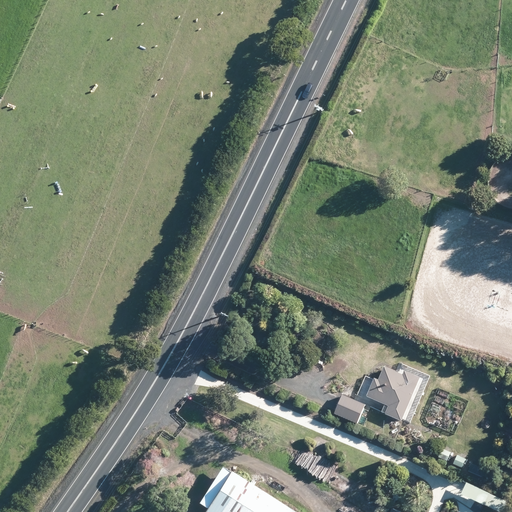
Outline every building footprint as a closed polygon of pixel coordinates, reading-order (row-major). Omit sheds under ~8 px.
[(404,376),(383,367),(370,399),(386,406),(383,414),(402,422),(420,379),(405,373),(404,376)] [(365,405),(343,397),(336,416),(358,424),(365,405)] [(335,465),(308,447),(297,465),(324,482),(335,465)] [(292,511),(224,468),(200,505),(208,510),(206,511),(292,511)] [(490,493),(468,483),(462,496),(484,506),(490,493)]
